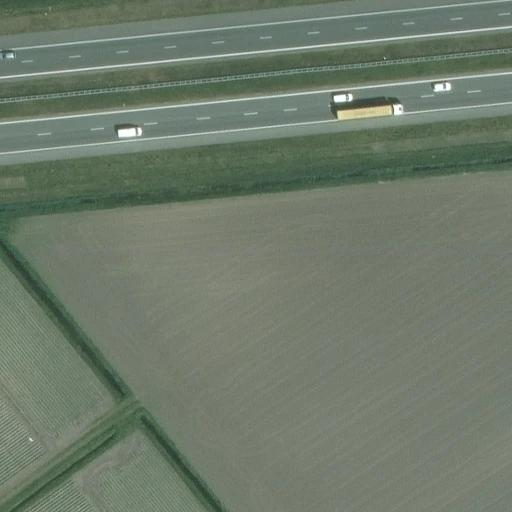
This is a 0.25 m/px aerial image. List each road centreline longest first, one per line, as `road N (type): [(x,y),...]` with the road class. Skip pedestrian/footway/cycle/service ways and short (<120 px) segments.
road 1 (motorway): [(511,14),(0,65)]
road 2 (motorway): [(0,140),(511,89)]
